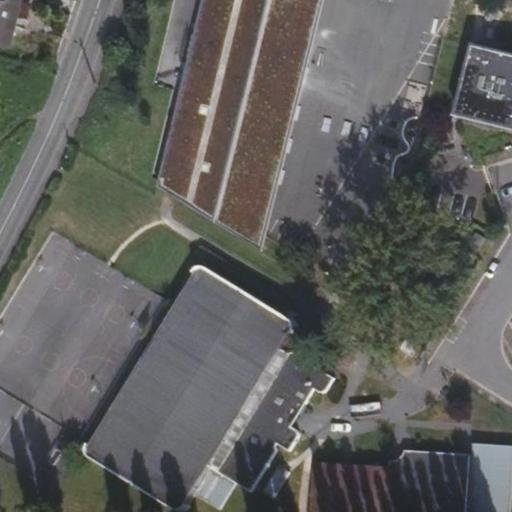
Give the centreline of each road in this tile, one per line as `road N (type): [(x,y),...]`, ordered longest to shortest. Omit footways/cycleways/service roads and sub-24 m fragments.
road 1 (secondary): [(0,234),(56,121),(100,0)]
road 2 (residential): [(511,274),(486,320),(486,357),(511,390)]
